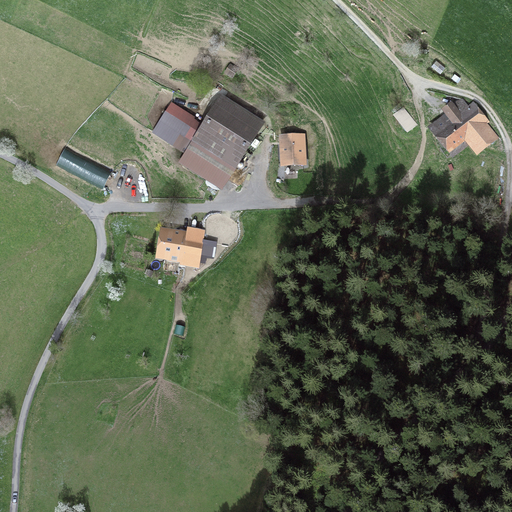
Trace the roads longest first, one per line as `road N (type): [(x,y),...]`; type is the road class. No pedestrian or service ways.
road 1 (track): [(349,511),(397,434),(473,341),(504,233),(510,159),(500,126),(479,99),(411,76)]
road 2 (unclassified): [(13,511),(25,408),(97,266),(101,234),(93,211),(0,153)]
road 3 (track): [(319,202),(384,196),(413,169),(424,138),(411,76)]
